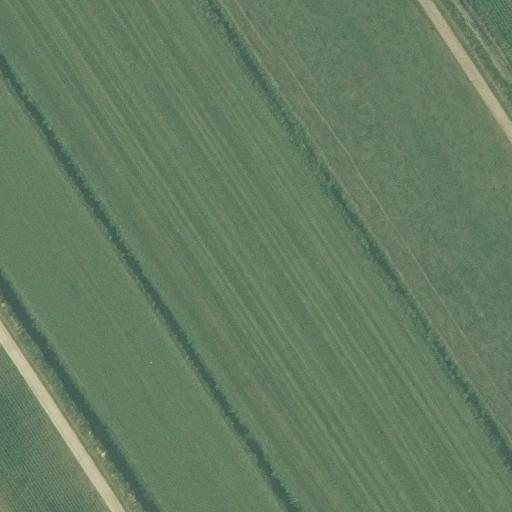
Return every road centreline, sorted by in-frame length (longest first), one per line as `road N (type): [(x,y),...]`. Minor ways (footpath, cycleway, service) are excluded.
road 1 (track): [(0,334),(115,511)]
road 2 (track): [(511,140),(419,0)]
